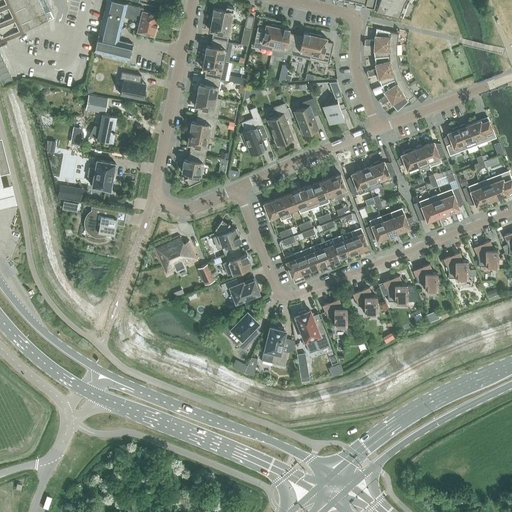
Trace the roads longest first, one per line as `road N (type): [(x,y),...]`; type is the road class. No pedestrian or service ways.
road 1 (residential): [(239,188),(280,295),(289,298),(511,212)]
road 2 (secondary): [(334,474),(103,372)]
road 3 (secondary): [(90,393),(315,491)]
road 4 (secondary): [(511,365),(395,424),(334,474)]
road 5 (residential): [(154,197),(191,0)]
road 6 (residential): [(288,0),(362,17),(356,59),(377,128)]
road 7 (secondary): [(352,486),(437,421),(511,386)]
road 8 (residential): [(239,188),(377,128)]
road 9 (residential): [(377,128),(511,76)]
road 10 (secondary): [(103,372),(41,330),(0,284)]
